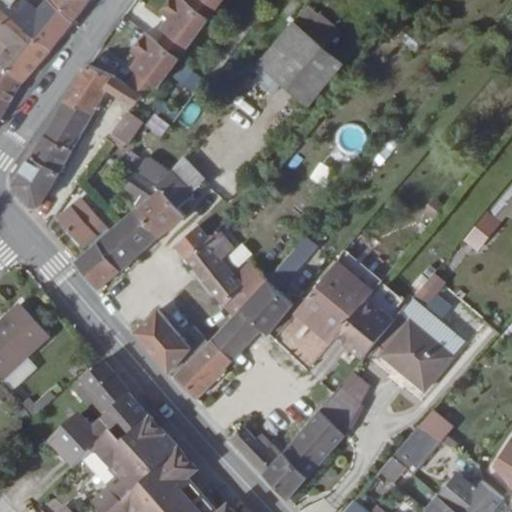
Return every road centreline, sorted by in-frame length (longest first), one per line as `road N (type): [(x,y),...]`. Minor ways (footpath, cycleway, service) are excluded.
road 1 (tertiary): [(268,511),(25,233)]
road 2 (residential): [(0,162),(117,0)]
